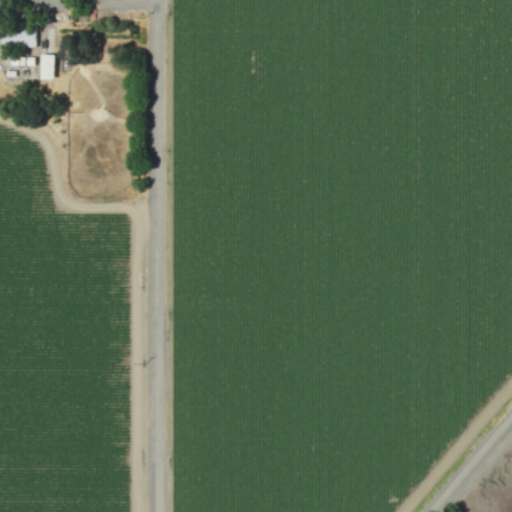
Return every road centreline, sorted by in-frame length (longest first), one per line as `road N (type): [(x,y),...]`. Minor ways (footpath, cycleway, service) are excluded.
road 1 (residential): [(161,511),(159,0)]
road 2 (track): [(432,511),(511,418)]
